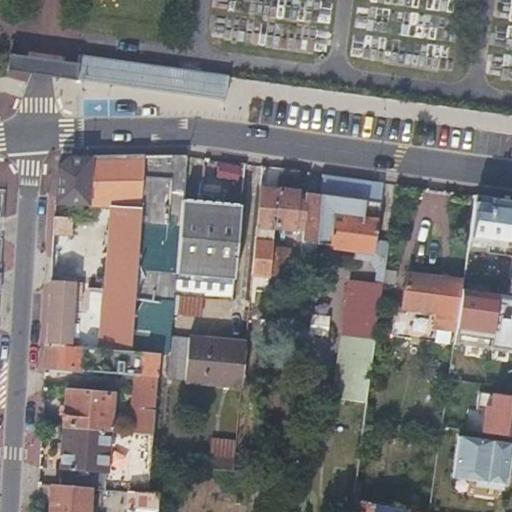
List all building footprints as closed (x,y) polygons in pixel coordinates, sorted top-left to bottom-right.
[(8,53),(7,70),(42,75),(76,79),(78,63),(8,53)] [(78,63),(76,79),(224,100),(228,78),(79,56),(78,63)] [(511,129),(491,129),(490,155),(511,156),(511,129)] [(139,207),(138,222),(166,224),(168,181),(183,181),(185,155),(168,156),(143,156),(139,207)] [(56,166),(54,204),(94,205),(109,206),(139,207),(143,156),(128,157),(67,158),(56,166)] [(277,191),(279,168),(274,167),(267,166),(265,189),(259,189),(255,228),(274,230),(274,228),(277,191)] [(378,201),(381,182),(362,180),(322,177),(321,195),(334,196),(378,201)] [(137,241),(133,299),(173,302),(174,297),(175,274),(176,271),(156,270),(157,245),(178,246),(181,201),(183,181),(168,181),(166,224),(138,222),(137,241)] [(317,231),(321,195),(305,194),(304,202),(295,201),(296,193),(277,191),(274,228),(301,231),(298,257),(295,258),(294,273),(314,275),(316,245),(317,231)] [(199,202),(239,205),(240,195),(200,192),(199,202)] [(330,233),(374,238),(378,201),(334,196),(321,195),(317,231),(330,233)] [(175,274),(232,279),(239,205),(199,202),(181,201),(178,246),(176,271),(175,274)] [(107,239),(137,241),(138,222),(139,207),(109,206),(107,239)] [(53,218),(52,235),(66,236),(67,219),(53,218)] [(370,318),(378,318),(387,251),(372,249),(374,238),(330,233),(317,231),(316,245),(356,249),(355,253),(368,254),(377,265),(374,289),(369,293),(367,311),(371,315),(370,318)] [(104,285),(100,350),(130,352),(133,299),(137,241),(107,239),(104,285)] [(269,282),(268,292),(275,293),(276,277),(287,278),(290,250),(272,248),(272,250),(272,255),(270,272),(269,277),(269,282)] [(261,281),(269,282),(269,277),(270,272),(262,271),(261,281)] [(456,329),(462,280),(407,272),(402,312),(434,316),(432,326),(456,329)] [(174,297),(203,299),(230,301),(232,279),(175,274),(174,297)] [(276,277),(275,293),(286,294),(287,278),(276,277)] [(254,291),(268,292),(269,282),(261,281),(255,280),(254,291)] [(47,330),(46,346),(70,347),(73,283),(50,281),(48,306),(47,330)] [(73,283),(70,347),(100,350),(104,285),(73,283)] [(173,302),(172,314),(202,317),(203,299),(174,297),(173,302)] [(158,354),(169,355),(170,338),(172,314),(173,302),(133,299),(130,352),(158,354)] [(339,400),(367,403),(375,341),(378,318),(370,318),(368,340),(347,338),(339,400)] [(167,381),(239,388),(244,345),(170,338),(169,355),(167,381)] [(45,358),(44,369),(133,375),(156,377),(158,354),(130,352),(100,350),(70,347),(46,346),(45,358)] [(156,377),(133,375),(130,408),(138,409),(136,432),(152,433),(156,377)] [(64,388),(62,427),(110,430),(113,393),(64,388)] [(464,504),(505,509),(511,457),(511,409),(469,403),(457,501),(456,503),(464,504)] [(110,430),(62,427),(59,471),(106,474),(105,491),(127,493),(147,494),(152,433),(136,432),(110,430)] [(208,456),(208,468),(231,470),(234,441),(210,438),(208,456)] [(59,487),(87,489),(105,491),(106,474),(59,471),(59,487)] [(59,487),(52,486),(50,511),(85,511),(87,489),(59,487)] [(125,511),(156,511),(158,495),(147,494),(127,493),(125,511)] [(432,498),(430,511),(462,511),(464,504),(456,503),(457,501),(432,498)] [(416,511),(354,501),(352,511),(416,511)]
